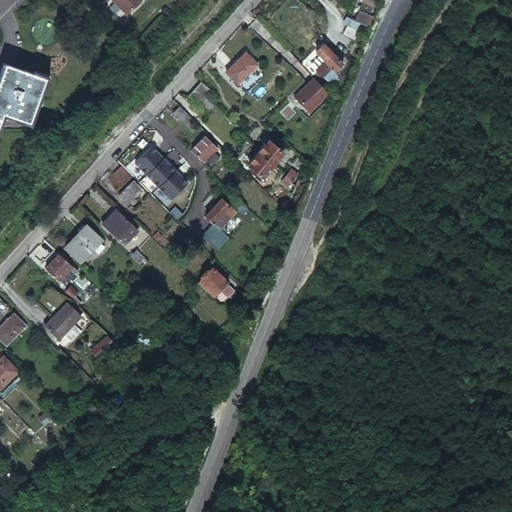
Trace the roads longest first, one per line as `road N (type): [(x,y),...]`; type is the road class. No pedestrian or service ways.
road 1 (secondary): [(400,0),(191,511)]
road 2 (residential): [(252,0),(0,274)]
road 3 (track): [(232,410),(192,415),(131,450),(66,511)]
